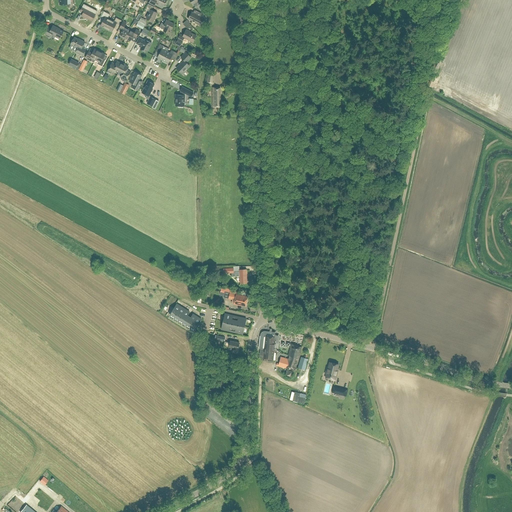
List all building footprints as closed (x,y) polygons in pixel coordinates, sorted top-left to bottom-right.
[(153,22),(158,13),(152,10),(154,6),(148,4),(145,10),(149,12),(146,18),(153,22)] [(92,21),(96,14),(87,9),(88,7),(83,5),(80,11),(83,13),(81,16),(86,18),(92,21)] [(101,26),(106,29),(111,20),(108,18),(110,14),(110,13),(108,12),(108,13),(104,11),(100,18),(104,20),(101,26)] [(201,25),(205,18),(206,19),(207,16),(206,15),(200,12),(199,16),(191,12),(188,18),(201,25)] [(111,20),(106,29),(112,32),(115,26),(118,27),(122,20),(116,17),(114,21),(111,20)] [(163,30),(169,34),(174,24),(166,20),(164,24),(162,22),(159,27),(164,29),(163,30)] [(125,38),(130,29),(125,27),(127,23),(123,21),(119,28),(123,30),(120,36),(125,38)] [(60,39),(64,31),(58,29),(59,28),(53,25),(51,29),(48,27),(45,33),(51,37),(52,35),(60,39)] [(130,29),(125,38),(131,41),(133,36),(136,37),(140,31),(136,29),(135,32),(130,29)] [(175,44),(180,46),(184,38),(193,42),(196,35),(186,30),(183,36),(180,35),(175,44)] [(83,56),(86,49),(82,47),(85,42),(81,40),(80,40),(75,37),(71,44),(78,48),(76,52),(83,56)] [(147,52),(152,43),(145,40),(145,41),(139,38),(137,43),(142,46),(140,49),(147,52)] [(156,51),(160,53),(157,57),(163,60),(167,51),(165,50),(166,47),(160,44),(156,51)] [(92,53),(90,52),(89,51),(85,58),(94,62),(96,60),(100,51),(95,49),(92,53)] [(167,51),(163,60),(168,63),(170,59),(174,60),(178,53),(172,50),(170,53),(167,51)] [(100,51),(96,60),(98,61),(97,64),(102,67),(106,60),(103,59),(105,54),(100,51)] [(186,52),(181,57),(184,60),(176,68),(182,74),(190,65),(186,62),(191,57),(186,52)] [(79,63),(71,58),(68,64),(76,68),(79,63)] [(107,73),(109,74),(110,74),(111,72),(114,74),(116,70),(119,72),(123,63),(121,62),(120,63),(117,61),(113,68),(110,66),(107,73)] [(123,63),(119,72),(122,74),(120,77),(123,78),(122,80),(125,82),(128,76),(125,74),(129,67),(125,65),(126,65),(123,63)] [(213,83),(215,69),(208,68),(206,82),(213,83)] [(138,90),(143,82),(139,80),(142,75),(135,72),(133,75),(132,75),(129,81),(134,84),(132,87),(138,90)] [(153,106),(156,99),(149,96),(152,91),(151,91),(155,84),(148,81),(142,92),(147,95),(146,98),(149,99),(147,103),(153,106)] [(127,94),(131,85),(126,82),(122,92),(127,94)] [(185,93),(187,94),(191,97),(193,93),(183,87),(180,91),(182,91),(181,95),(175,94),(175,99),(176,99),(175,106),(184,106),(185,95),(185,93)] [(221,107),(221,87),(212,87),(212,106),(214,106),(214,107),(221,107)] [(247,283),(247,269),(239,269),(239,270),(233,271),(233,268),(223,268),(223,273),(232,272),(232,276),(240,276),(240,283),(247,283)] [(234,303),(242,305),(245,305),(246,305),(248,296),(237,293),(237,291),(230,289),(228,298),(233,299),(232,303),(234,303)] [(174,308),(169,314),(195,330),(199,324),(198,323),(201,319),(193,314),(190,318),(187,316),(190,312),(177,303),(174,308)] [(221,328),(235,332),(235,330),(243,332),(245,326),(243,326),(245,319),(246,319),(233,316),(232,317),(224,315),(223,321),(225,322),(223,328),(221,328)] [(260,335),(260,341),(259,347),(261,349),(261,352),(260,355),(259,355),(259,357),(259,359),(267,360),(275,360),(276,357),(276,353),(275,353),(274,352),(274,351),(274,349),(275,349),(275,347),(276,344),(275,344),(275,343),(275,342),(275,343),(276,343),(276,340),(276,338),(275,338),(275,334),(275,332),(273,332),(272,331),(272,330),(272,329),(270,329),(270,330),(270,331),(267,331),(265,331),(264,331),(263,331),(262,332),(261,332),(261,333),(261,334),(260,334),(260,335)] [(239,346),(239,342),(230,340),(230,342),(225,341),(224,346),(229,347),(233,348),(232,352),(238,353),(239,346)] [(292,344),(288,355),(289,355),(288,358),(281,356),(278,366),(285,368),(295,370),(300,352),(302,347),(292,344)] [(298,368),(305,370),(307,364),(309,359),(301,356),(298,368)] [(337,370),(338,364),(330,362),(329,367),(327,367),(325,373),(327,374),(330,375),(331,376),(330,379),(335,380),(337,372),(336,372),(337,370)] [(300,393),(294,392),(292,401),(304,403),(305,398),(299,396),(300,393)]
